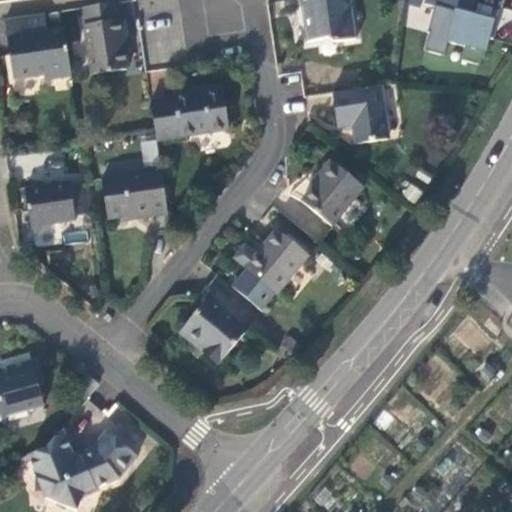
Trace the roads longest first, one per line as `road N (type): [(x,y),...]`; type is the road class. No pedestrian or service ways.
road 1 (residential): [(97,354),(166,245),(252,166),(276,67),(263,25),(211,0)]
road 2 (secondary): [(511,158),(247,477)]
road 3 (residential): [(97,354),(247,477)]
road 4 (residential): [(0,288),(26,292),(97,354)]
